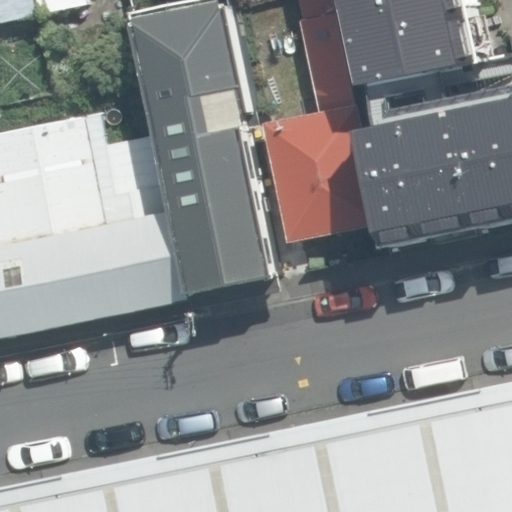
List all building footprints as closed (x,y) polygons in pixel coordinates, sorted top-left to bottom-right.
[(0,0),(5,22),(49,12),(46,0),(0,0)] [(46,0),(49,12),(92,4),(91,0),(46,0)] [(200,291),(286,273),(255,113),(263,111),(239,0),(230,0),(146,18),(200,291)] [(270,122),(295,245),(392,225),(372,130),(345,0),(305,0),(309,19),(308,19),(327,111),(270,122)] [(492,66),(478,0),(352,0),(372,91),(492,66)] [(511,101),(372,130),(392,225),(398,251),(511,228),(511,101)] [(0,245),(0,246),(180,211),(164,134),(114,144),(107,113),(0,134),(0,245)] [(0,337),(197,298),(180,211),(0,246),(0,245),(0,337)] [(511,511),(511,381),(0,481),(0,511),(511,511)]
